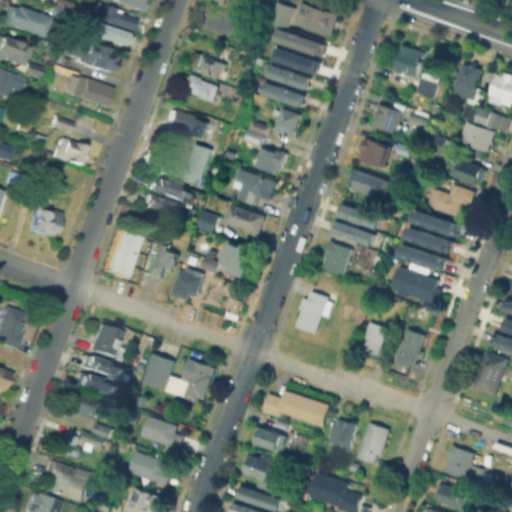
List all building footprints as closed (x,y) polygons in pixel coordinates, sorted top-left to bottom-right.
[(69,1),(64,0),(52,0),(48,12),(63,17),(69,1)] [(146,0),(143,9),(117,0),(146,0)] [(280,0),(297,6),(289,27),(273,21),(280,0)] [(304,0),(340,12),(334,33),(297,21),(304,0)] [(137,18),(133,31),(94,16),(96,10),(95,9),(98,1),(121,9),(120,12),(137,18)] [(16,4),(44,14),(37,34),(4,22),(5,21),(1,20),(6,4),(15,7),(16,4)] [(238,19),(232,37),(200,26),(206,8),(238,19)] [(88,23),(129,38),(125,51),(83,36),(88,23)] [(324,41),(320,55),(274,39),(279,26),(324,41)] [(0,35),(30,46),(24,64),(13,60),(13,62),(2,58),(0,57),(0,35)] [(87,41),(106,48),(105,50),(117,55),(114,64),(111,63),(108,71),(98,68),(84,63),(82,71),(69,67),(77,43),(82,45),(83,42),(87,43),(87,41)] [(233,47),(228,63),(227,62),(224,69),(222,68),(219,77),(192,67),(192,66),(187,64),(192,51),(197,52),(198,51),(216,58),(222,43),(233,47)] [(427,50),(418,76),(396,68),(396,66),(393,66),(395,60),(399,61),(405,43),(427,50)] [(276,45),(320,60),(316,72),(272,57),(276,45)] [(42,66),(38,76),(23,71),(27,60),(42,66)] [(486,89),(481,104),(468,99),(469,96),(455,91),(466,61),(483,67),(477,85),(486,89)] [(267,75),(272,62),(311,76),(306,88),(267,75)] [(0,68),(25,77),(18,98),(9,94),(8,96),(1,93),(0,97),(0,68)] [(511,71),(511,105),(503,102),(502,104),(489,99),(491,93),(490,93),(497,72),(505,74),(506,70),(511,71)] [(220,84),(215,99),(210,97),(210,98),(182,89),(188,72),(216,82),(215,83),(220,84)] [(71,73),(77,76),(78,74),(112,86),(105,105),(71,93),(72,91),(65,89),(71,73)] [(439,81),(435,95),(418,90),(422,76),(439,81)] [(266,80),(305,93),(301,105),(261,93),(266,80)] [(240,96),(237,103),(231,101),(233,94),(240,96)] [(511,116),(507,130),(493,125),(493,126),(462,116),(467,101),(511,116)] [(406,110),(398,132),(373,123),(381,102),(406,110)] [(302,122),(301,126),(299,125),(295,135),(276,128),(284,106),(303,112),(300,121),(302,122)] [(169,108),(207,120),(202,136),(164,123),(169,108)] [(410,119),(413,109),(429,115),(426,124),(410,119)] [(73,121),(70,130),(52,124),(56,112),(59,114),(58,115),(73,121)] [(273,124),(270,133),(250,127),(253,118),(273,124)] [(497,130),(493,142),(492,142),(489,150),(460,140),(467,120),(497,130)] [(30,124),(27,131),(22,129),(24,122),(30,124)] [(264,132),(261,142),(247,137),(250,128),(264,132)] [(45,135),(43,142),(30,138),(33,131),(45,135)] [(448,136),(443,152),(427,147),(432,131),(448,136)] [(86,152),(83,159),(81,158),(79,163),(54,155),(60,135),(65,137),(65,139),(84,145),(83,151),(86,152)] [(393,144),(385,166),(361,157),(364,149),(362,148),(367,135),(393,144)] [(210,147),(198,184),(158,171),(164,154),(185,162),(192,141),(210,147)] [(412,147),(409,155),(397,151),(400,143),(412,147)] [(264,145),(278,150),(279,147),(289,151),(283,168),(278,166),(276,171),(257,164),(264,145)] [(488,168),(482,184),(453,173),(459,157),(488,168)] [(279,180),(272,199),(260,195),(257,203),(223,192),(226,183),(242,188),(244,181),(237,179),(241,167),(279,180)] [(392,179),(386,197),(351,186),(357,167),(392,179)] [(144,193),(148,180),(189,195),(184,208),(144,193)] [(473,188),(468,204),(465,203),(461,216),(428,205),(434,186),(451,191),(454,182),(473,188)] [(0,213),(5,197),(12,199),(7,215),(0,213)] [(143,199),(180,212),(176,224),(139,210),(143,199)] [(267,213),(260,235),(253,233),(254,229),(226,220),(232,202),(267,213)] [(340,215),(344,203),(383,216),(379,228),(340,215)] [(46,206),(61,211),(54,232),(43,229),(41,233),(30,229),(37,208),(44,210),(46,206)] [(415,207),(459,222),(455,235),(410,220),(415,207)] [(206,209),(219,214),(214,230),(198,224),(203,210),(205,211),(206,209)] [(334,232),(338,221),(377,234),(373,245),(334,232)] [(408,224),(452,239),(448,252),(404,237),(408,224)] [(139,235),(125,275),(105,268),(119,228),(139,235)] [(353,247),(344,273),(323,266),(327,254),(325,254),(330,238),(335,240),(335,241),(353,247)] [(231,240),(239,243),(255,249),(246,275),(230,269),(232,264),(223,261),(231,240)] [(446,256),(442,269),(398,254),(402,241),(446,256)] [(154,248),(179,257),(173,275),(168,273),(165,281),(146,274),(154,248)] [(222,260),(218,270),(203,264),(207,254),(222,260)] [(382,259),(378,272),(371,270),(375,257),(382,259)] [(398,264),(438,277),(435,286),(441,288),(436,302),(390,286),(398,264)] [(182,268),(196,272),(197,269),(204,271),(203,274),(205,275),(205,277),(212,279),(212,280),(217,282),(215,287),(210,285),(205,300),(198,297),(197,300),(174,293),(182,268)] [(313,269),(359,285),(355,297),(309,282),(313,269)] [(332,300),(327,314),(321,312),(314,331),(295,324),(301,308),(298,307),(302,295),(307,297),(310,288),(327,295),(326,298),(332,300)] [(511,312),(500,308),(504,295),(511,297),(511,312)] [(366,308),(361,324),(339,316),(345,300),(366,308)] [(22,332),(16,348),(0,341),(0,319),(5,305),(26,313),(19,332),(22,332)] [(511,317),(511,331),(501,328),(506,315),(511,317)] [(390,326),(380,353),(362,346),(372,319),(390,326)] [(91,348),(100,321),(124,329),(119,344),(127,347),(123,359),(91,348)] [(395,360),(408,326),(426,333),(413,367),(395,360)] [(511,350),(489,343),(493,330),(511,336),(511,350)] [(511,357),(497,395),(474,386),(488,349),(511,357)] [(144,379),(156,350),(177,358),(165,387),(144,379)] [(84,364),(88,352),(126,366),(122,378),(84,364)] [(214,375),(205,402),(167,388),(172,373),(183,378),(191,356),(214,364),(210,373),(214,375)] [(0,368),(12,372),(9,382),(4,381),(1,390),(0,389),(0,368)] [(78,382),(83,370),(120,384),(115,396),(78,382)] [(99,397),(91,420),(64,410),(67,399),(66,398),(70,387),(99,397)] [(286,388),(331,403),(324,425),(283,411),(282,415),(265,409),(271,391),(284,395),(286,388)] [(185,434),(180,447),(142,434),(149,413),(179,424),(176,431),(185,434)] [(352,440),(350,450),(335,446),(336,441),(330,439),(334,426),(340,416),(358,421),(352,440)] [(114,427),(111,436),(94,430),(98,420),(114,427)] [(383,450),(379,463),(358,455),(371,420),(392,428),(383,450)] [(289,434),(283,450),(254,440),(260,424),(289,434)] [(59,430),(76,435),(73,444),(84,448),(80,457),(53,447),(59,430)] [(79,438),(82,430),(106,438),(103,446),(79,438)] [(477,451),(468,477),(446,470),(449,458),(454,442),(477,451)] [(172,469),(168,483),(130,470),(136,450),(166,459),(164,466),(172,469)] [(264,452),(282,459),(280,463),(284,464),(279,479),(276,478),(273,490),(259,485),(262,476),(246,471),(247,469),(244,468),(249,453),(252,454),(253,453),(262,456),(264,452)] [(51,458),(77,466),(91,470),(82,500),(49,489),(51,482),(43,480),(51,458)] [(486,466),(480,483),(470,480),(475,463),(486,466)] [(318,471),(350,481),(347,487),(364,493),(357,511),(354,511),(310,496),(318,471)] [(441,482),(445,483),(445,482),(471,491),(470,493),(472,493),(470,499),(468,499),(467,503),(468,504),(467,508),(465,508),(439,499),(439,497),(437,496),(441,482)] [(243,483),(284,496),(280,508),(239,494),(243,483)] [(163,503),(160,511),(156,510),(155,511),(130,511),(131,509),(125,507),(133,484),(162,494),(159,502),(163,503)] [(37,491),(63,500),(58,511),(29,511),(30,511),(25,509),(31,491),(36,493),(37,491)] [(511,496),(511,511),(499,509),(504,494),(511,496)] [(111,505),(108,511),(97,508),(100,500),(111,505)] [(233,511),(237,500),(272,511),(233,511)]
